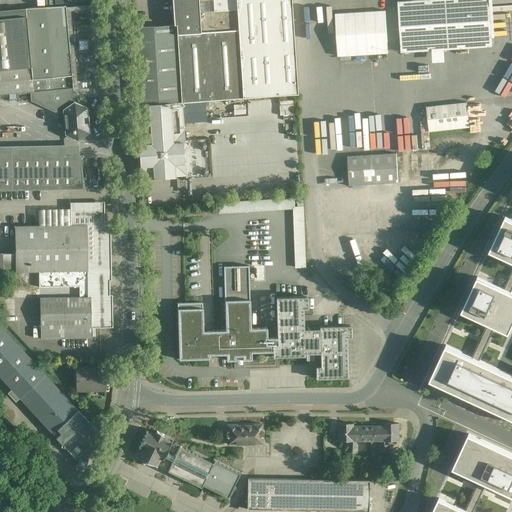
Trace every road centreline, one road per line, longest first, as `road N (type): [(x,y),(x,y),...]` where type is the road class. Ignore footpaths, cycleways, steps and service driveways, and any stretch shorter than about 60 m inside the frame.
road 1 (residential): [(112,0),(134,306),(126,402)]
road 2 (unclassified): [(511,161),(373,387)]
road 3 (unclassified): [(126,402),(347,401),(373,387)]
road 4 (unknown): [(311,200),(395,193),(416,178),(433,147),(476,138),(493,125)]
road 5 (unclassified): [(373,387),(421,401),(413,479)]
road 6 (unknown): [(125,185),(0,199)]
